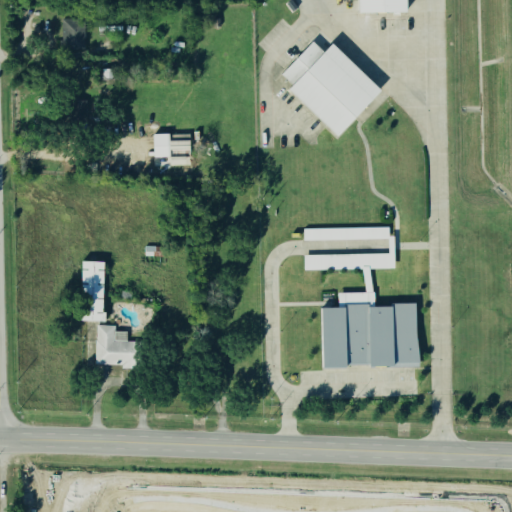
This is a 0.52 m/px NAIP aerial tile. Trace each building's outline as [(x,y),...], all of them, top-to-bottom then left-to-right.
[(292,12),(286,4),(292,0),(298,7),(292,12)] [(357,13),(356,0),(403,0),(404,12),(357,13)] [(84,49),(62,49),(62,19),(84,19),(84,49)] [(379,91),(335,137),(287,90),(331,44),(379,91)] [(151,159),(167,158),(167,154),(188,153),(187,139),(166,140),(166,135),(150,136),(151,159)] [(388,228),(388,239),(303,240),(303,230),(388,228)] [(145,246),(170,247),(170,257),(144,256),(145,246)] [(304,256),(386,254),(387,270),(305,271),(304,256)] [(101,323),(101,263),(78,263),(78,323),(101,323)] [(415,367),(414,306),(372,307),(372,294),(336,294),(336,309),(317,310),(318,369),(415,367)] [(93,367),(134,368),(134,344),(124,343),(125,334),(113,333),(113,328),(94,327),(93,367)]
